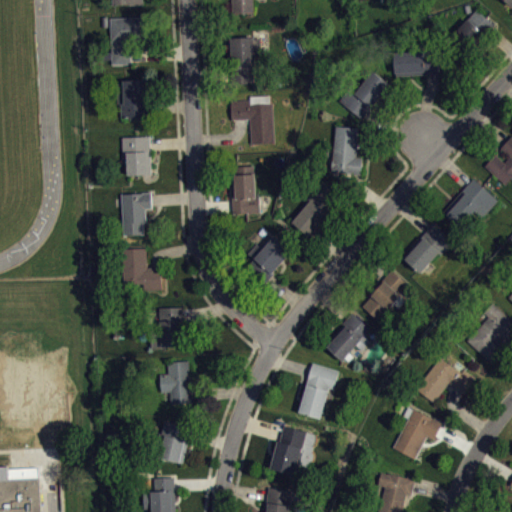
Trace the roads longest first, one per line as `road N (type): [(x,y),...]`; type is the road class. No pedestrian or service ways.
road 1 (residential): [(219,511),(242,405),(273,344),(511,70)]
road 2 (residential): [(273,344),(228,300),(202,257),(187,0)]
road 3 (residential): [(451,511),(475,452),(511,400)]
